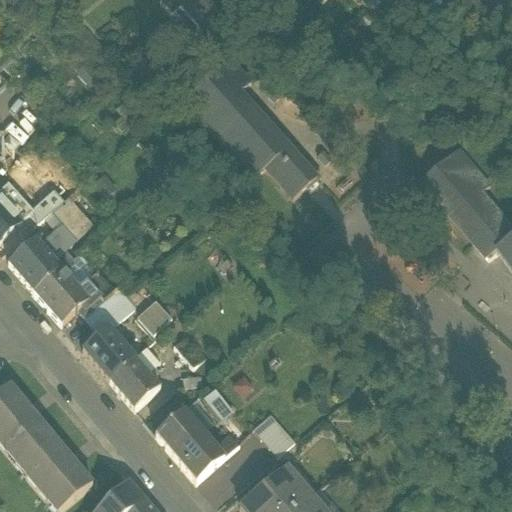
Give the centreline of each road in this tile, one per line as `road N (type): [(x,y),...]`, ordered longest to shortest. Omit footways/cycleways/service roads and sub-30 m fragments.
road 1 (unclassified): [(184,511),(32,327)]
road 2 (residential): [(394,129),(511,99)]
